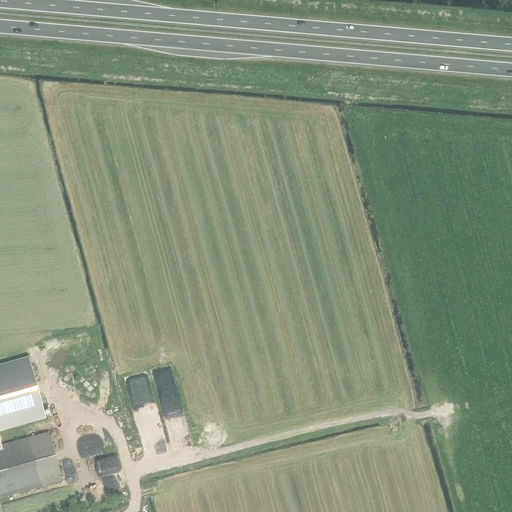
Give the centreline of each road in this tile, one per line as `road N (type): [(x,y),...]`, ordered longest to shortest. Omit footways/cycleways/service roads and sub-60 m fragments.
road 1 (trunk): [(0,26),(511,70)]
road 2 (trunk): [(511,44),(0,1)]
